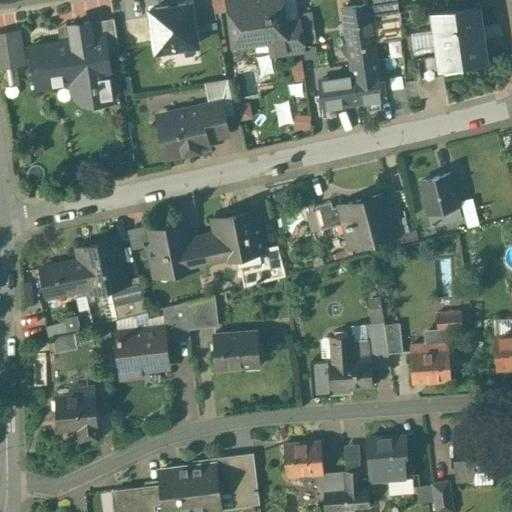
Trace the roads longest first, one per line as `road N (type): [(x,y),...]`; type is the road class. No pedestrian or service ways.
road 1 (residential): [(4,227),(511,104)]
road 2 (residential): [(6,482),(56,486),(158,441),(232,422),(511,400)]
road 3 (residential): [(4,227),(6,482)]
